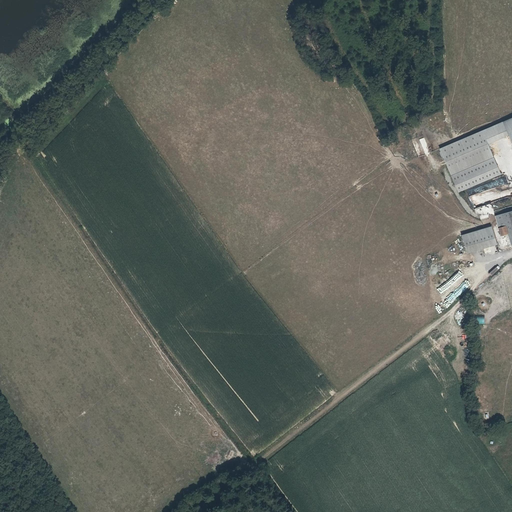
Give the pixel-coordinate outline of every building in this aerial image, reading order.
[(440,148),(451,174),(493,157),(486,141),(507,132),(502,122),(440,148)] [(493,157),(451,174),(459,192),(500,174),(493,157)] [(511,211),(491,218),(495,231),(502,229),(504,237),(505,236),(508,247),(511,245),(511,211)] [(464,255),(492,245),(487,229),(458,240),(464,255)] [(495,231),(498,239),(504,237),(502,229),(495,231)]
